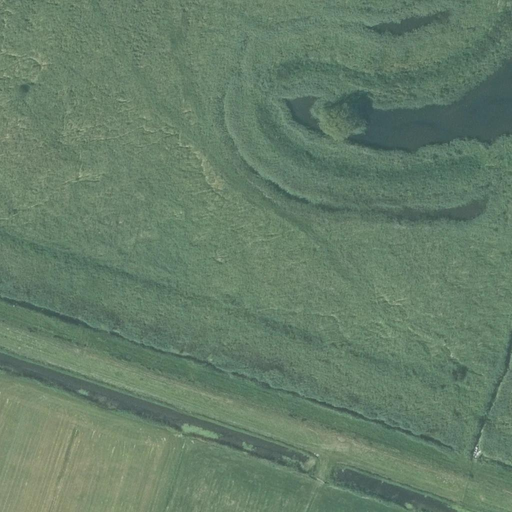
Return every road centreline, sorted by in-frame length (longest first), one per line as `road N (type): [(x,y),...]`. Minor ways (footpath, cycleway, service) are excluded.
road 1 (track): [(511,165),(399,179),(322,170),(280,149),(267,134),(259,99),(268,81),(296,69),(390,83),(431,77),(470,57),(511,17)]
road 2 (track): [(511,428),(473,417),(445,388),(0,238)]
road 3 (track): [(459,462),(511,293)]
